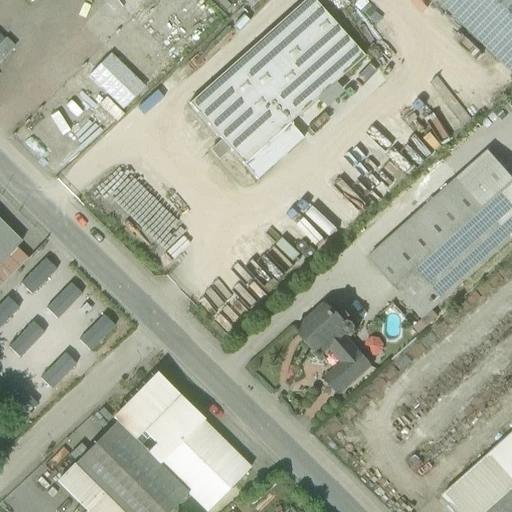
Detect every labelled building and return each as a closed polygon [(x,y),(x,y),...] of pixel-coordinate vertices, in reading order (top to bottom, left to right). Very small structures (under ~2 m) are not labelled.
[(147,0),(114,0),(134,20),(151,4),(147,0)] [(311,0),(306,0),(188,105),(222,143),(219,146),(218,144),(211,150),(220,160),(226,154),(225,152),(228,150),(256,182),(303,140),(289,125),(363,58),(311,0)] [(511,0),(437,0),(511,73),(511,0)] [(0,61),(14,47),(4,37),(0,41),(0,61)] [(511,178),(489,153),(459,180),(486,210),(511,186),(511,178)] [(459,180),(369,260),(423,320),(439,306),(438,306),(511,239),(511,238),(486,210),(459,180)] [(511,186),(486,210),(511,238),(511,186)] [(146,251),(154,244),(116,204),(108,212),(146,251)] [(0,222),(0,264),(21,243),(0,222)] [(44,257),(19,283),(30,295),(55,269),(44,257)] [(68,282),(45,308),(57,320),(81,294),(68,282)] [(0,325),(18,308),(7,297),(0,303),(0,325)] [(333,313),(327,306),(301,330),(300,329),(298,329),(296,330),(296,332),(297,334),(299,335),(301,334),(318,353),(317,355),(318,357),(320,359),(322,358),(323,356),(322,354),(329,348),(343,335),(344,334),(346,336),(348,337),(351,337),(353,336),(355,335),(356,332),(356,330),(356,327),(354,325),(352,324),(349,324),(347,324),(345,326),(344,324),(351,318),(341,306),(333,313)] [(88,352),(114,327),(102,315),(77,340),(88,352)] [(31,321),(6,348),(18,359),(43,332),(31,321)] [(371,367),(343,335),(329,348),(344,364),(357,379),(371,367)] [(344,364),(326,380),(339,395),(357,379),(344,364)] [(155,376),(112,420),(116,423),(116,424),(134,442),(177,398),(155,376)] [(177,398),(134,442),(188,495),(198,484),(210,473),(231,451),(177,398)] [(134,442),(116,424),(57,483),(85,511),(170,511),(188,495),(134,442)] [(511,511),(511,436),(442,499),(453,511),(511,511)] [(210,473),(198,484),(205,491),(216,480),(210,473)]
